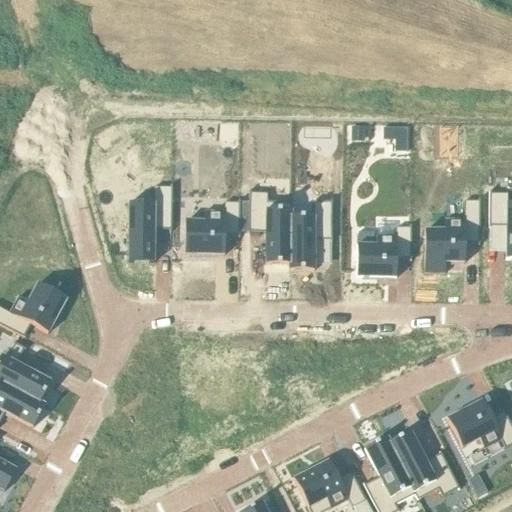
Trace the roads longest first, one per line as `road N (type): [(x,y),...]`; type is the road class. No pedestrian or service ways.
road 1 (unknown): [(133,260),(183,179),(224,157),(511,167)]
road 2 (residential): [(511,316),(113,314)]
road 3 (residential): [(511,343),(354,410),(159,511)]
road 4 (unclassified): [(113,314),(19,0)]
road 5 (residential): [(113,314),(97,385),(30,511)]
